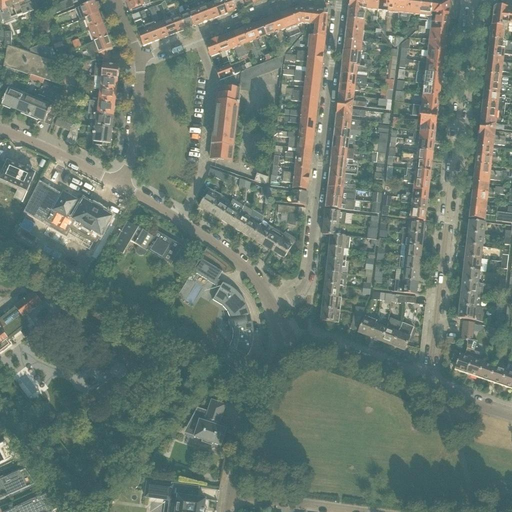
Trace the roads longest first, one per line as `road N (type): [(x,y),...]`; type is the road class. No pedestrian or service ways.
road 1 (residential): [(426,387),(472,0)]
road 2 (residential): [(341,0),(307,272),(273,310)]
road 3 (residential): [(178,221),(201,173),(211,79),(195,36)]
road 4 (residential): [(292,350),(258,395),(229,494)]
road 5 (residential): [(426,387),(325,347),(292,350)]
road 6 (residential): [(273,310),(230,256),(178,221)]
road 7 (residential): [(119,186),(0,130)]
road 8 (residential): [(119,186),(129,163),(139,58)]
road 9 (residential): [(354,511),(229,494)]
